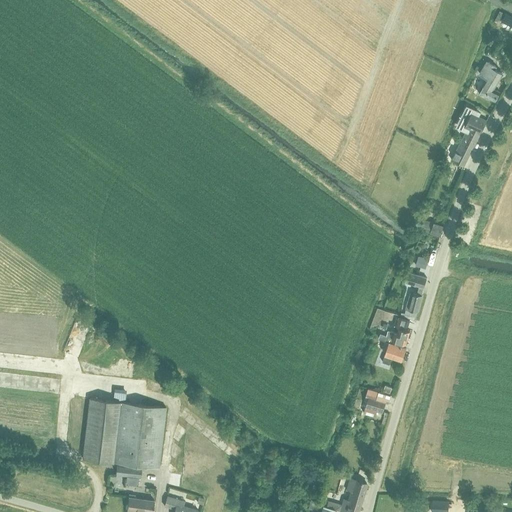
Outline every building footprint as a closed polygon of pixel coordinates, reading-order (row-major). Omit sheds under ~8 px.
[(480,92),(495,101),(500,92),(494,88),(503,73),(495,68),(497,65),(489,61),(482,73),(488,77),(484,83),(485,83),(480,92)] [(464,166),(479,137),(476,136),(478,133),(480,134),(487,120),(484,118),(480,125),(472,121),(477,110),(475,114),(465,108),(457,123),(458,123),(459,122),(465,125),(464,127),(468,128),(452,160),(464,166)] [(444,226),(434,222),(433,224),(424,221),(421,229),(440,236),(444,226)] [(419,256),(416,265),(426,268),(429,259),(419,256)] [(407,272),(404,281),(419,286),(417,294),(414,293),(412,302),(409,301),(407,308),(412,310),(410,314),(409,318),(414,320),(417,311),(418,312),(422,296),(424,288),(425,288),(428,278),(407,272)] [(379,339),(396,344),(398,340),(407,343),(411,330),(408,329),(410,321),(400,318),(397,327),(400,328),(398,333),(390,331),(388,337),(381,334),(379,339)] [(89,339),(93,325),(88,323),(83,337),(89,339)] [(379,338),(376,347),(382,349),(382,350),(386,351),(385,355),(383,361),(390,364),(392,357),(402,360),(406,348),(396,344),(379,339),(379,338)] [(12,368),(52,370),(52,357),(13,355),(12,368)] [(366,407),(364,413),(375,417),(377,410),(383,412),(386,401),(369,395),(366,407)] [(158,468),(164,408),(89,399),(82,459),(158,468)] [(140,479),(142,468),(116,465),(115,475),(127,477),(138,478),(140,479)] [(336,504),(334,508),(333,511),(357,511),(367,483),(350,478),(347,490),(351,491),(348,500),(344,498),(342,506),(336,504)] [(126,511),(135,511),(152,511),(154,500),(134,497),(134,495),(128,494),(126,511)] [(175,511),(197,511),(198,511),(184,507),(185,502),(168,497),(165,507),(176,510),(175,511)] [(333,511),(334,508),(323,505),(318,504),(319,501),(311,499),(308,507),(316,509),(315,511),(333,511)] [(448,511),(449,502),(433,501),(432,511),(448,511)]
